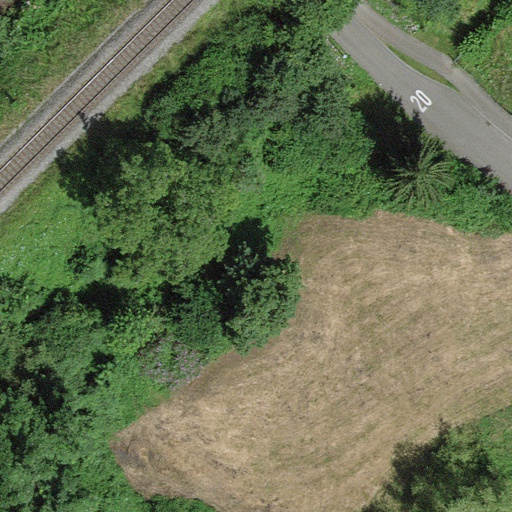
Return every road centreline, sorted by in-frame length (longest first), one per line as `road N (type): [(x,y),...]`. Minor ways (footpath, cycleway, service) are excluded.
road 1 (track): [(398,82),(76,309),(0,334)]
road 2 (residential): [(511,175),(347,37),(316,0)]
